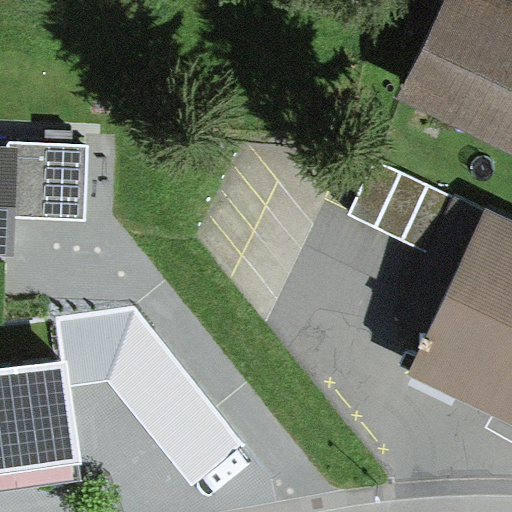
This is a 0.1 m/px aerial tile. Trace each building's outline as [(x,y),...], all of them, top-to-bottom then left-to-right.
[(511,1),(508,0),(455,0),(407,98),(511,148),(511,1)] [(7,146),(0,145),(0,256),(12,256),(13,218),(86,220),(88,142),(7,140),(7,146)] [(464,270),(491,215),(379,161),(353,217),(464,270)] [(418,368),(511,412),(511,224),(491,215),(464,270),(418,368)] [(66,362),(70,384),(108,381),(192,485),(242,445),(135,306),(58,318),(66,362)] [(0,474),(83,461),(70,384),(66,362),(0,372),(0,474)]
